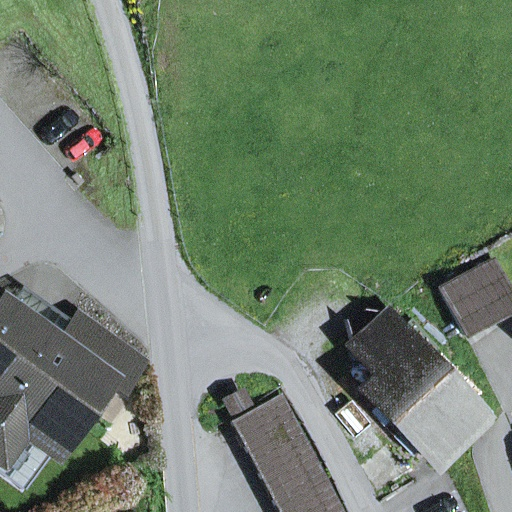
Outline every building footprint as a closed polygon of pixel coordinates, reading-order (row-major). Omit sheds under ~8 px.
[(466,275),(491,322),(511,311),(511,295),(494,261),(466,275)] [(439,290),(463,336),(491,322),(466,275),(439,290)] [(21,289),(6,310),(96,377),(118,346),(77,317),(71,324),(21,289)] [(51,451),(101,383),(117,395),(141,363),(118,346),(96,377),(6,310),(1,307),(0,308),(0,453),(3,453),(21,428),(51,451)] [(362,387),(435,467),(487,419),(390,309),(352,342),(378,373),(362,387)] [(277,511),(338,511),(279,397),(231,422),(277,511)] [(0,457),(0,475),(22,491),(51,451),(21,428),(3,453),(0,457)]
